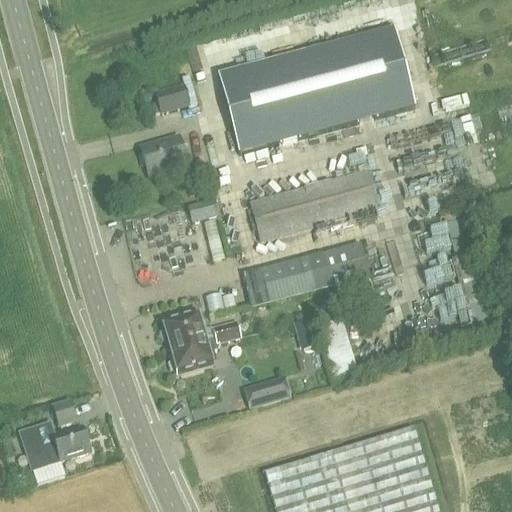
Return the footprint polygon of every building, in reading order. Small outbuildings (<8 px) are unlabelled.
[(394,33),(218,79),(239,158),(415,111),(394,33)] [(184,87),(155,95),(161,117),(190,109),(184,87)] [(139,151),(148,181),(186,170),(178,140),(139,151)] [(249,206),(260,246),(377,215),(366,175),(249,206)] [(219,219),(215,203),(187,210),(191,226),(219,219)] [(445,227),(454,261),(451,262),(469,326),(452,331),(433,336),(439,355),(498,339),(461,209),(436,215),(440,229),(445,227)] [(174,231),(175,240),(194,237),(192,228),(174,231)] [(415,238),(423,258),(439,253),(431,232),(415,238)] [(252,311),(336,288),(368,279),(360,248),(244,280),(252,311)] [(398,270),(379,275),(384,297),(403,292),(398,270)] [(170,353),(204,343),(197,318),(163,328),(170,353)] [(315,329),(332,386),(359,377),(341,321),(315,329)] [(302,353),(316,349),(308,322),(295,326),(302,353)] [(218,346),(240,341),(235,323),(212,329),(214,340),(216,347),(218,346)] [(439,355),(433,336),(433,334),(401,343),(408,364),(439,355)] [(218,346),(216,347),(214,340),(204,343),(170,353),(177,377),(212,367),(208,355),(216,353),(219,349),(218,346)] [(282,381),(241,392),(247,413),(288,402),(282,381)] [(218,404),(223,417),(241,410),(236,398),(218,404)] [(71,406),(53,412),(58,430),(76,424),(71,406)] [(31,474),(60,465),(89,456),(81,432),(53,440),(49,427),(20,437),(31,474)] [(438,511),(414,431),(264,476),(275,511),(438,511)]
